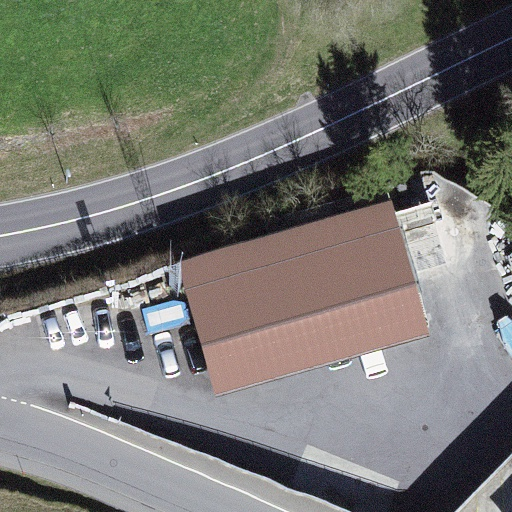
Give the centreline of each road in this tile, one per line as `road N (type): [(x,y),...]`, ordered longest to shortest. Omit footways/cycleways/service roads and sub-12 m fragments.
road 1 (tertiary): [(0,233),(105,215),(219,176),(511,41)]
road 2 (tertiary): [(0,423),(213,511)]
